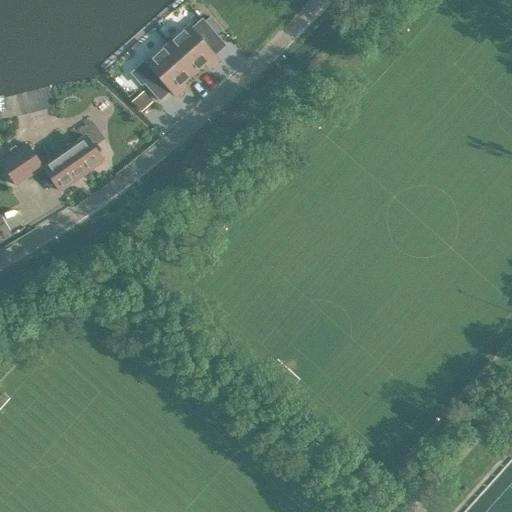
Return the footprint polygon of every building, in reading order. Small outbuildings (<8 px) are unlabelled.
[(209,17),(203,22),(214,35),(220,29),(209,17)] [(188,26),(167,44),(192,73),(203,63),(208,68),(217,59),(213,54),(223,45),(214,35),(203,22),(201,20),(190,29),(188,26)] [(145,60),(131,73),(141,84),(143,82),(160,101),(171,91),(175,96),(184,88),(180,83),(192,73),(167,44),(146,62),(145,60)] [(142,91),(131,101),(140,111),(151,102),(142,91)] [(41,166),(58,190),(102,160),(85,135),(41,166)] [(28,175),(41,166),(25,143),(11,152),(28,175)] [(0,163),(15,184),(28,175),(11,152),(0,160),(0,163)] [(0,241),(12,237),(3,217),(0,218),(0,241)]
